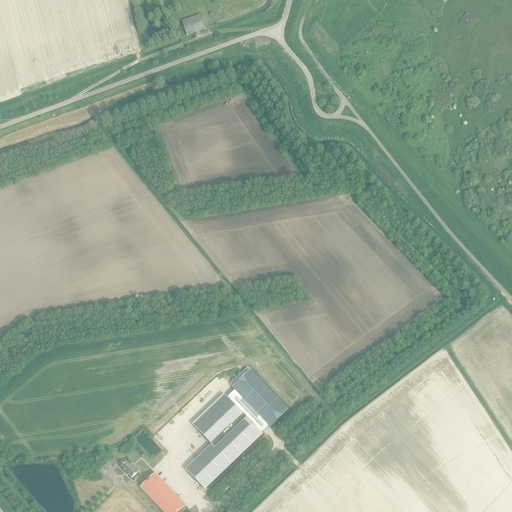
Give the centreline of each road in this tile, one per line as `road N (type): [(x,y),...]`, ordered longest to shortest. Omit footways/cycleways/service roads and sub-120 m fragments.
road 1 (unclassified): [(0,127),(255,33),(278,33)]
road 2 (unclassified): [(511,298),(361,122)]
